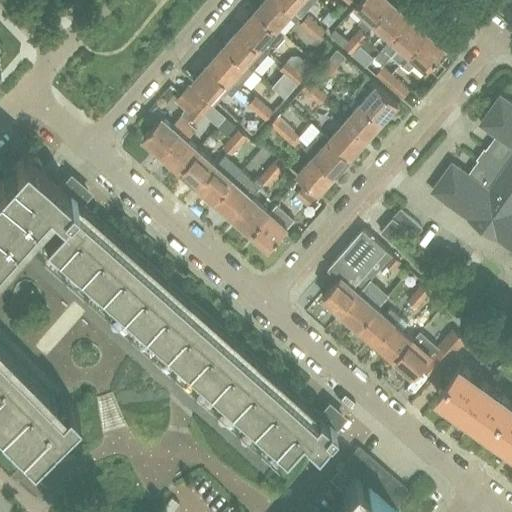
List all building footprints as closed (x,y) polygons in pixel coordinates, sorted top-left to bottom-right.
[(285,0),(262,0),(257,7),(280,27),(289,16),(295,22),(302,14),(285,0)] [(285,0),(302,14),(314,0),(285,0)] [(359,0),(355,4),(374,21),(392,0),(359,0)] [(392,0),(374,21),(392,37),(411,16),(392,0)] [(257,7),(241,24),(269,49),(273,44),(273,45),(278,46),(285,37),(284,33),(279,28),(280,27),(257,7)] [(300,23),(309,30),(317,21),(308,14),(300,23)] [(402,61),(402,62),(429,32),(411,16),(392,37),(410,53),(402,61)] [(318,39),(326,29),(317,21),(309,30),(318,39)] [(241,24),(225,42),(246,61),(254,68),(269,51),(268,50),(269,49),(241,24)] [(360,28),(353,36),(362,44),(369,36),(360,28)] [(447,48),(429,32),(402,62),(411,69),(419,60),(429,69),(447,48)] [(353,36),(349,40),(350,40),(345,46),(366,65),(373,58),(360,46),(362,44),(353,36)] [(225,42),(209,60),(240,88),(255,70),(254,69),(254,68),(246,61),(225,42)] [(338,66),(347,56),(338,48),(321,67),(335,79),(343,70),(338,66)] [(298,84),(306,74),(314,65),(305,57),(297,66),(297,65),(288,75),(298,84)] [(280,68),(288,75),(297,65),(288,58),(284,62),(280,68)] [(215,100),(231,82),(239,88),(240,88),(209,60),(192,80),(215,100)] [(376,74),(385,82),(393,73),(384,64),(376,74)] [(327,72),(321,67),(312,78),(317,83),(327,72)] [(385,82),(402,98),(410,88),(403,82),(409,75),(401,68),(395,75),(393,73),(385,82)] [(302,88),(310,95),(318,86),(310,79),(302,88)] [(399,101),(378,83),(370,92),(361,84),(353,93),(383,120),(399,101)] [(186,109),(172,124),(162,115),(143,136),(161,152),(189,121),(192,118),(188,114),(196,105),(204,112),(212,104),(189,84),(176,100),(186,109)] [(310,95),(318,103),(320,104),(328,95),(318,86),(310,95)] [(360,103),(346,119),(367,137),(383,120),(353,93),(351,95),(360,103)] [(511,102),(501,94),(481,122),(499,135),(470,174),(453,162),(433,189),(470,216),(469,218),(497,238),(498,236),(511,246),(511,102)] [(249,103),(256,110),(264,101),(257,95),(249,103)] [(266,120),(274,111),(264,101),(256,110),(266,120)] [(197,121),(204,112),(196,105),(188,114),(192,118),(193,117),(197,121)] [(271,124),(278,131),(286,122),(279,116),(271,124)] [(346,119),(330,137),(351,155),(367,137),(346,119)] [(197,128),(189,121),(161,152),(180,168),(198,147),(188,138),(197,128)] [(303,138),(286,122),(278,131),(290,142),(294,138),(301,145),(304,142),(302,140),(303,138)] [(248,136),(247,135),(239,128),(231,137),(241,145),(248,136)] [(321,128),(305,146),(335,173),(351,155),(330,137),(321,128)] [(232,155),(241,145),(231,137),(223,147),(232,155)] [(298,173),(319,192),(335,173),(305,146),(304,147),(314,155),(298,173)] [(180,168),(198,184),(216,163),(198,147),(180,168)] [(318,411),(104,222),(82,202),(89,193),(67,173),(59,182),(45,170),(44,169),(24,152),(5,174),(0,179),(0,423),(31,455),(33,453),(78,409),(67,398),(64,401),(0,336),(0,263),(52,204),(66,217),(45,241),(47,244),(66,260),(69,263),(87,279),(90,282),(109,298),(112,301),(130,317),(134,320),(152,336),(155,339),(173,355),(177,358),(195,374),(199,377),(217,394),(220,396),(239,413),(242,416),(260,432),(263,435),(282,451),(284,453),(301,434),(316,448),(326,437),(325,437),(329,433),(335,426),(336,427),(347,415),(329,399),(318,411)] [(284,168),(283,167),(275,160),(267,168),(277,176),(284,168)] [(198,184),(215,199),(234,178),(216,163),(198,184)] [(259,178),(263,182),(259,186),(263,189),(267,185),(268,186),(277,176),(267,168),(259,178)] [(215,199),(233,215),(252,194),(259,186),(263,182),(259,178),(257,176),(254,180),(241,170),(234,178),(215,199)] [(308,205),(316,195),(304,185),(296,194),(308,205)] [(233,215),(251,231),(270,210),(252,194),(233,215)] [(424,228),(402,207),(401,207),(394,215),(408,228),(407,229),(415,236),(424,228)] [(289,227),(270,210),(251,231),(270,248),(289,227)] [(380,230),(392,241),(405,227),(407,229),(408,228),(394,215),(380,230)] [(323,295),(342,311),(360,290),(354,284),(387,247),(364,226),(327,267),(339,277),(323,295)] [(393,270),(401,261),(393,253),(385,262),(393,270)] [(434,289),(424,280),(417,289),(426,297),(434,289)] [(417,307),(426,297),(417,289),(408,299),(417,307)] [(342,311),(360,327),(378,306),(360,290),(342,311)] [(360,327),(378,343),(402,315),(395,309),(390,316),(378,306),(360,327)] [(463,324),(471,331),(480,321),(472,314),(463,324)] [(378,343),(395,358),(414,337),(403,328),(409,322),(402,315),(378,343)] [(421,330),(414,338),(414,337),(395,358),(414,375),(435,351),(447,361),(467,339),(455,328),(439,346),(421,330)] [(438,395),(490,432),(511,400),(511,399),(461,363),(438,395)] [(511,400),(490,432),(511,447),(511,400)] [(369,455),(360,446),(345,463),(355,471),(369,455)] [(355,471),(363,479),(378,463),(369,455),(355,471)] [(346,491),(348,491),(349,490),(356,496),(368,483),(363,479),(355,471),(345,463),(344,464),(341,461),(336,466),(338,467),(329,477),(342,489),(343,489),(343,490),(345,491),(346,491)] [(378,463),(363,479),(368,483),(368,482),(376,489),(390,473),(378,463)] [(390,473),(376,489),(385,497),(399,481),(390,473)] [(399,481),(385,497),(394,506),(408,490),(399,481)] [(399,511),(400,511),(394,506),(385,497),(376,489),(368,482),(368,483),(356,496),(341,511),(399,511)]
